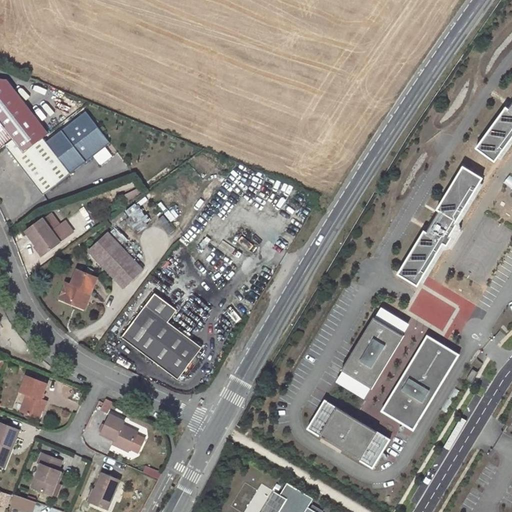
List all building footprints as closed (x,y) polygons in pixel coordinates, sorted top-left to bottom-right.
[(0,147),(4,145),(41,195),(69,174),(0,81),(0,147)] [(476,148),(495,162),(511,138),(511,102),(507,108),(506,107),(476,148)] [(105,162),(117,151),(111,144),(99,155),(105,162)] [(398,274),(417,285),(443,244),(447,246),(452,238),(449,236),(442,232),(444,228),(451,233),(456,225),(454,223),(455,221),(457,221),(482,178),(463,167),(437,209),(439,211),(427,232),(424,231),(398,274)] [(501,185),(511,191),(511,180),(506,177),(501,185)] [(141,202),(126,209),(136,230),(150,223),(141,202)] [(25,230),(43,255),(60,242),(58,240),(69,232),(60,219),(48,227),(42,218),(25,230)] [(108,232),(88,250),(123,287),(142,269),(108,232)] [(78,295),(92,298),(94,290),(92,287),(93,285),(95,286),(98,272),(96,269),(77,264),(73,280),(68,279),(65,295),(78,299),(78,295)] [(155,293),(122,337),(178,379),(202,348),(168,322),(177,310),(155,293)] [(78,299),(91,303),(92,298),(78,295),(78,299)] [(374,317),(342,370),(372,388),(404,335),(374,317)] [(381,411),(414,429),(459,354),(427,335),(381,411)] [(472,382),(478,372),(473,369),(467,379),(472,382)] [(27,375),(20,390),(28,393),(21,410),(35,416),(38,408),(43,410),(46,401),(41,399),(47,384),(27,375)] [(101,409),(109,413),(114,402),(107,398),(101,409)] [(308,429),(373,468),(390,439),(325,400),(308,429)] [(110,414),(100,433),(115,439),(113,443),(128,450),(138,431),(122,424),(124,420),(110,414)] [(0,462),(7,447),(11,448),(19,430),(0,423),(0,462)] [(7,447),(0,462),(0,465),(4,467),(11,448),(7,447)] [(41,463),(32,486),(52,495),(61,471),(58,470),(62,461),(42,453),(39,462),(41,463)] [(160,478),(163,472),(147,465),(144,471),(160,478)] [(102,472),(90,501),(108,509),(120,479),(102,472)] [(315,511),(308,507),(313,498),(287,483),(280,494),(286,498),(277,511),(315,511)] [(274,491),(261,511),(277,511),(286,498),(280,494),(274,491)] [(1,493),(0,496),(0,503),(7,506),(10,496),(1,493)] [(16,494),(12,506),(27,511),(34,511),(38,501),(16,494)]
